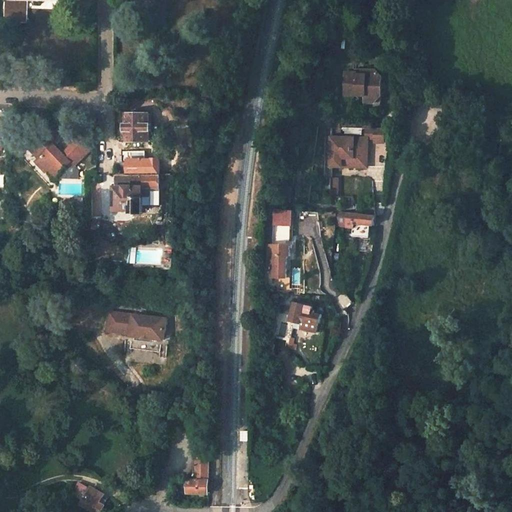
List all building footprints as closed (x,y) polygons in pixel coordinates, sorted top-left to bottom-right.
[(5,0),(5,20),(28,20),(28,0),(5,0)] [(363,75),(356,75),(356,72),(344,72),(344,94),(366,95),(366,111),(382,111),(382,77),(377,70),(363,70),(363,75)] [(126,142),(151,142),(151,114),(126,114),(126,124),(124,124),(124,132),(126,132),(126,142)] [(365,129),(365,138),(366,138),(366,142),(374,142),(374,129),(365,129)] [(374,129),(374,142),(385,142),(385,130),(374,129)] [(45,169),(52,176),(60,168),(69,160),(72,164),(82,156),(79,152),(73,145),(63,153),(55,144),(61,139),(53,131),(42,139),(40,137),(29,146),(39,156),(35,160),(44,170),(45,169)] [(80,133),(70,141),(73,145),(79,152),(89,143),(80,133)] [(329,137),(329,165),(340,165),(340,161),(348,161),(348,157),(366,157),(366,142),(366,138),(365,138),(329,137)] [(92,147),(89,143),(79,152),(82,156),(92,147)] [(128,174),(160,175),(160,160),(146,160),(146,151),(128,152),(128,161),(128,174)] [(69,160),(60,168),(65,173),(78,173),(78,170),(72,164),(69,160)] [(117,174),(117,188),(115,188),(115,210),(132,210),(132,212),(142,212),(142,206),(151,206),(151,189),(160,189),(160,175),(117,174)] [(347,213),(346,227),(352,228),(352,236),(369,237),(370,225),(373,225),(373,224),(374,215),(368,215),(347,213)] [(276,277),(287,278),(288,256),(290,256),(290,245),(275,245),(275,255),(272,255),(272,266),(276,266),(276,277)] [(341,295),(336,298),(345,310),(353,303),(347,295),(341,295)] [(301,321),(318,324),(321,314),(311,312),(312,308),(293,303),(289,320),(300,323),(301,321)] [(164,316),(107,310),(105,330),(129,332),(129,334),(134,335),(156,337),(162,338),(164,316)] [(196,480),(208,480),(209,456),(197,456),(196,480)] [(208,480),(196,480),(188,480),(188,493),(208,493),(208,480)] [(81,505),(93,511),(101,511),(104,507),(99,504),(103,496),(90,488),(81,505)]
